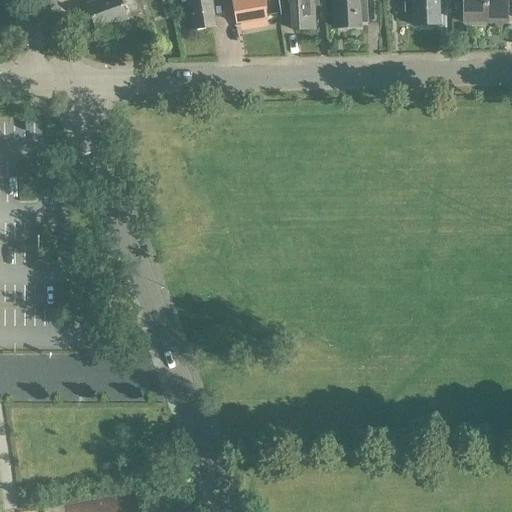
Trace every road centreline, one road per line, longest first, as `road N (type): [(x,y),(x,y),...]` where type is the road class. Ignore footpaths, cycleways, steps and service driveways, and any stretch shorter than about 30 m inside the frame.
road 1 (residential): [(226,511),(65,82)]
road 2 (residential): [(65,82),(511,72)]
